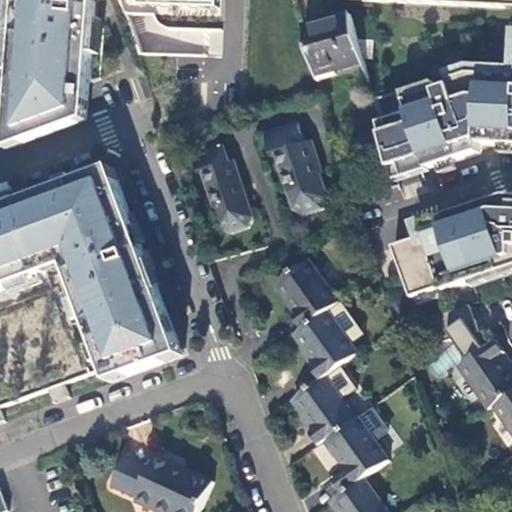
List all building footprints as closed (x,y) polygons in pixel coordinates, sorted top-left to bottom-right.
[(23,0),(14,143),(31,138),(31,146),(85,125),(87,102),(94,103),(100,4),(100,0),(23,0)] [(123,0),(129,14),(139,14),(223,17),(223,0),(123,0)] [(511,0),(347,0),(507,8),(507,3),(511,3),(511,77),(471,75),(450,82),(452,88),(407,103),(411,115),(381,125),(394,175),(427,164),(429,170),(479,154),(480,144),(511,145),(511,0)] [(350,16),(304,29),(319,82),(365,70),(350,16)] [(87,102),(85,125),(93,122),(94,103),(87,102)] [(306,144),(299,123),(266,134),(273,154),(276,153),(295,209),(305,215),(326,208),(330,198),(322,175),(320,175),(318,170),(320,164),(312,142),(306,144)] [(31,146),(31,138),(14,143),(14,153),(31,146)] [(228,165),(221,144),(194,153),(202,174),(204,173),(223,230),(231,234),(250,227),(254,217),(246,195),(244,195),(242,189),(244,188),(235,163),(228,165)] [(118,168),(108,172),(113,185),(123,181),(118,168)] [(113,185),(108,172),(66,188),(71,200),(31,215),(27,204),(0,214),(0,424),(13,419),(9,409),(58,389),(64,402),(79,396),(73,383),(114,368),(132,362),(137,375),(174,360),(169,349),(187,342),(123,181),(113,185)] [(66,188),(27,204),(31,215),(71,200),(66,188)] [(473,279),(511,265),(511,196),(510,196),(510,202),(503,202),(460,217),(459,213),(424,226),(427,236),(395,247),(413,299),(443,288),(444,292),(474,281),(473,279)] [(298,318),(307,330),(332,312),(344,304),(314,261),(280,285),(301,315),(298,318)] [(477,334),(481,332),(473,307),(431,320),(440,346),(459,340),(471,359),(461,366),(490,409),(495,405),(511,393),(511,365),(505,355),(509,353),(500,341),(487,349),(477,334)] [(316,369),(325,381),(331,377),(362,354),(332,312),(307,330),(299,336),(320,366),(316,369)] [(192,353),(187,342),(169,349),(174,360),(192,353)] [(119,382),(137,375),(132,362),(114,368),(119,382)] [(315,435),(323,447),(330,442),(361,420),(331,377),(325,381),(296,401),(319,432),(315,435)] [(511,393),(495,405),(511,429),(511,393)] [(347,476),(356,488),(368,480),(394,461),(364,418),(361,420),(330,442),(351,473),(347,476)] [(160,511),(199,511),(213,481),(198,475),(184,468),(182,471),(173,467),(175,464),(157,456),(151,469),(125,458),(112,484),(138,496),(136,501),(160,511)] [(391,511),(368,480),(356,488),(336,503),(341,511),(391,511)] [(10,511),(2,488),(0,488),(0,511),(10,511)]
